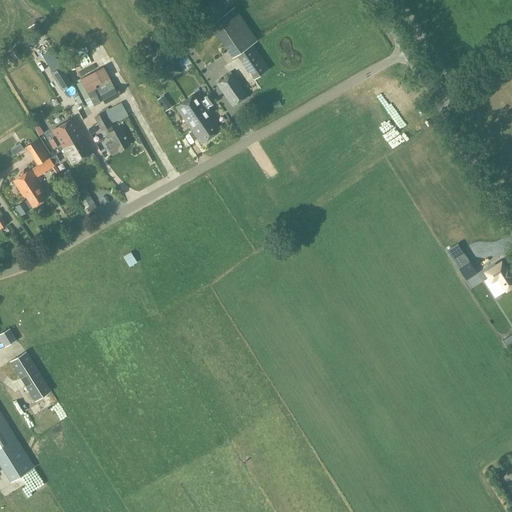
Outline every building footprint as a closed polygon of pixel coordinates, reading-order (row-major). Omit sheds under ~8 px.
[(253,44),(258,40),(235,7),(209,24),(232,58),(237,55),(255,80),(270,69),(253,44)] [(42,55),(53,73),(61,67),(58,62),(51,50),(42,55)] [(162,85),(181,73),(174,62),(155,74),(162,85)] [(72,84),(61,67),(53,73),(63,89),(72,84)] [(94,90),(96,88),(95,86),(109,78),(104,67),(81,79),(82,81),(88,93),(94,90)] [(249,95),(233,73),(217,84),(232,107),(249,95)] [(105,105),(120,97),(109,78),(95,86),(96,88),(105,105)] [(245,81),(250,91),(256,88),(251,78),(245,81)] [(88,93),(82,81),(77,84),(89,108),(101,103),(94,90),(88,93)] [(389,85),(377,92),(389,111),(380,116),(391,134),(400,128),(399,128),(411,120),(389,85)] [(221,130),(207,108),(210,106),(211,107),(217,103),(211,94),(205,98),(206,99),(202,101),(197,93),(176,108),(201,144),(221,130)] [(165,95),(158,100),(165,111),(173,106),(165,95)] [(107,134),(108,134),(111,141),(105,144),(112,155),(130,144),(120,127),(114,131),(111,126),(112,125),(111,124),(119,120),(120,121),(128,116),(121,103),(104,112),(105,112),(94,118),(102,131),(105,130),(107,134)] [(81,147),(88,143),(74,118),(53,130),(64,149),(75,143),(77,146),(81,147)] [(98,131),(95,125),(89,129),(88,131),(91,135),(98,131)] [(190,148),(195,145),(190,133),(184,136),(190,148)] [(38,166),(49,158),(38,140),(26,147),(37,165),(38,166)] [(75,143),(64,149),(73,165),(94,153),(88,143),(81,147),(77,146),(75,143)] [(24,149),(20,144),(16,147),(19,152),(24,149)] [(52,157),(50,158),(53,162),(57,160),(55,157),(62,153),(59,148),(50,154),(52,157)] [(38,166),(37,165),(31,170),(36,178),(52,168),(59,177),(61,176),(55,166),(53,162),(50,158),(49,158),(38,166)] [(36,178),(31,170),(13,182),(25,199),(26,198),(33,193),(30,188),(39,182),(36,178)] [(74,194),(80,190),(69,171),(63,174),(74,194)] [(42,186),(39,182),(30,188),(33,193),(26,198),(33,208),(47,199),(40,188),(42,186)] [(76,193),(83,208),(87,215),(92,213),(92,211),(96,209),(86,188),(76,193)] [(460,248),(458,244),(448,251),(451,256),(461,250),(460,248)] [(130,267),(137,262),(131,252),(124,257),(130,267)] [(467,281),(478,274),(469,260),(458,267),(467,281)] [(485,280),(484,281),(495,298),(495,297),(500,294),(511,285),(511,278),(511,276),(511,275),(510,274),(509,274),(507,271),(508,270),(507,269),(506,269),(501,261),(485,272),(490,279),(485,282),(485,280)] [(479,298),(488,316),(497,311),(487,293),(479,298)] [(10,328),(0,333),(0,334),(6,345),(17,338),(10,328)] [(27,351),(11,360),(35,399),(51,389),(27,351)] [(59,402),(42,409),(48,425),(65,418),(59,402)] [(0,463),(11,481),(34,467),(0,412),(0,463)] [(34,489),(35,495),(46,492),(45,487),(34,489)]
